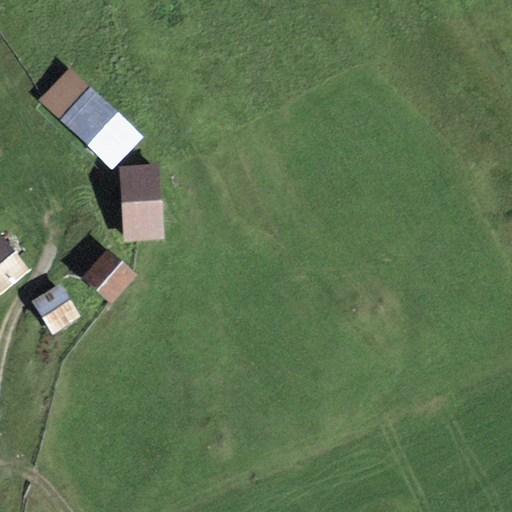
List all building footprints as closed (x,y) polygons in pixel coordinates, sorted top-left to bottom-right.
[(117,176),(148,143),(72,71),(37,108),(61,130),(64,126),(117,176)] [(166,169),(128,171),(132,247),(169,245),(166,169)] [(7,239),(0,243),(0,299),(1,300),(34,276),(7,239)] [(115,255),(89,282),(119,310),(145,283),(115,255)] [(66,289),(37,307),(58,340),(87,322),(66,289)]
